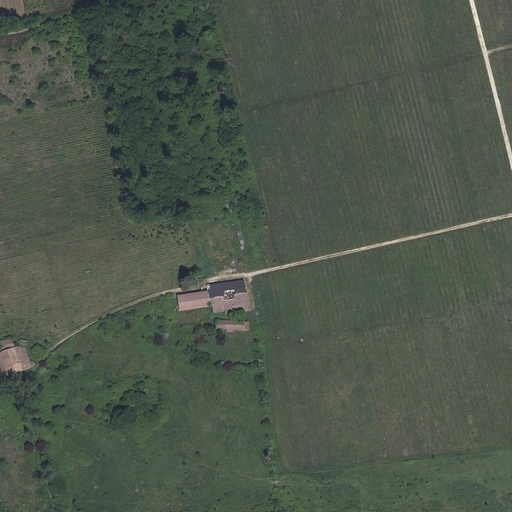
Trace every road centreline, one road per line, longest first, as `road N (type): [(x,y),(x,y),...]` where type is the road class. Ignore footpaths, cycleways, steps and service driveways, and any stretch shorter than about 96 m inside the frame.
road 1 (unknown): [(56,511),(25,395),(58,343),(155,296),(244,275)]
road 2 (track): [(511,167),(470,0)]
